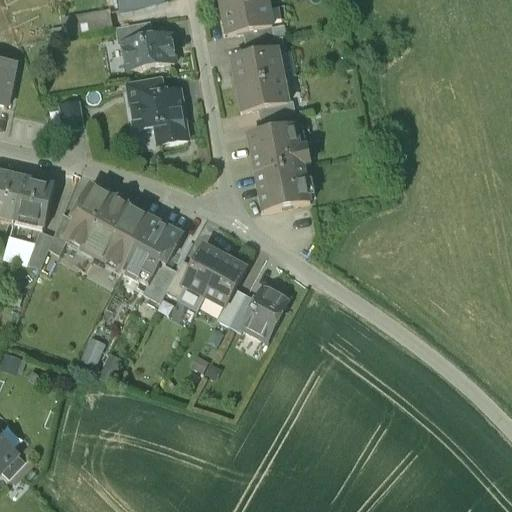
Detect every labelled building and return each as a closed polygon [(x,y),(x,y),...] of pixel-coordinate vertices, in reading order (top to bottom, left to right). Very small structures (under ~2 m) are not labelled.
[(116,0),(120,13),(145,7),(143,0),(116,0)] [(217,0),(218,1),(216,1),(218,11),(220,10),(220,13),(266,5),(264,0),(217,0)] [(266,5),(220,13),(221,16),(219,16),(221,26),(223,26),(225,39),(244,36),(271,31),(266,5)] [(149,26),(115,32),(117,49),(123,48),(123,46),(152,41),(149,26)] [(271,31),(244,36),(246,48),(273,43),(271,31)] [(152,41),(123,46),(123,48),(128,74),(174,66),(170,38),(152,41)] [(273,43),(246,48),(248,60),(275,54),(273,43)] [(248,60),(230,64),(234,79),(231,79),(233,88),(235,88),(236,90),(281,82),(275,54),(248,60)] [(16,67),(0,64),(0,110),(7,112),(16,67)] [(160,81),(129,86),(131,101),(163,96),(160,81)] [(281,82),(236,90),(237,94),(235,95),(237,104),(239,104),(241,117),(260,114),(286,109),(286,108),(281,82)] [(163,96),(131,101),(136,133),(157,130),(160,147),(187,143),(179,93),(163,96)] [(83,102),(60,108),(67,135),(90,130),(83,102)] [(286,109),(260,114),(262,125),(274,123),(295,119),(293,106),(286,108),(286,109)] [(295,119),(274,123),(276,134),(294,131),(294,133),(302,131),(299,118),(295,119)] [(276,134),(248,140),(256,178),(302,169),(309,168),(306,150),(298,152),(294,133),(294,131),(276,134)] [(302,169),(256,178),(263,216),(310,207),(302,169)] [(26,182),(0,176),(0,219),(14,223),(26,182)] [(54,188),(26,182),(14,223),(45,230),(54,188)] [(112,203),(90,191),(76,217),(79,218),(76,225),(66,244),(67,245),(122,275),(150,224),(129,212),(127,207),(119,202),(112,203)] [(54,239),(48,253),(59,259),(67,245),(66,244),(76,225),(63,218),(54,239)] [(150,224),(122,275),(139,284),(142,278),(151,282),(152,283),(161,267),(166,270),(182,241),(150,224)] [(54,239),(41,234),(36,246),(28,267),(40,272),(48,253),(54,239)] [(28,267),(36,246),(10,238),(3,260),(28,267)] [(225,262),(204,251),(193,270),(183,289),(184,289),(204,300),(225,262)] [(246,274),(225,262),(204,300),(224,311),(225,312),(236,292),(246,274)] [(177,275),(166,296),(177,302),(184,289),(183,289),(193,270),(183,264),(177,275)] [(161,267),(152,283),(151,282),(143,297),(160,307),(166,296),(177,275),(166,270),(161,267)] [(204,300),(184,289),(177,302),(197,313),(204,300)] [(257,304),(242,331),(244,332),(267,344),(289,303),(265,290),(257,304)] [(246,298),(236,292),(225,312),(224,311),(217,324),(229,331),(246,298)] [(246,298),(229,331),(240,337),(244,332),(242,331),(257,304),(246,298)] [(98,367),(110,341),(95,334),(83,361),(98,367)] [(0,441),(0,477),(1,476),(18,459),(0,441)] [(18,459),(1,476),(10,484),(26,467),(18,459)]
